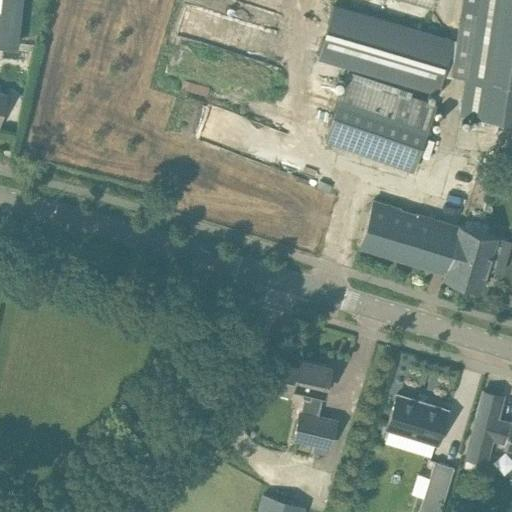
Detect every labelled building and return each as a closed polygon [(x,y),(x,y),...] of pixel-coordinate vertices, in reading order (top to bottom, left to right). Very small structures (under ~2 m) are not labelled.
[(0,0),(0,43),(15,45),(19,0),(0,0)] [(511,133),(511,134),(511,0),(461,0),(455,40),(454,40),(332,3),(316,56),(438,93),(444,75),(465,76),(459,114),(511,122),(511,133)] [(414,170),(423,143),(436,103),(410,96),(412,91),(348,71),(340,97),(326,139),(414,170)] [(373,199),(359,246),(445,272),(443,277),(479,288),(495,235),(459,224),(459,225),(373,199)] [(282,364),(278,383),(311,390),(310,399),(303,397),(293,437),(329,445),(335,419),(318,415),(329,366),(299,359),(297,368),(282,364)] [(485,463),(490,441),(491,436),(505,440),(504,444),(511,445),(511,420),(510,420),(509,423),(496,419),(502,395),(483,390),(465,458),(485,463)] [(386,427),(436,443),(447,409),(396,393),(386,427)] [(433,460),(417,511),(439,511),(453,466),(433,460)] [(263,494),(257,511),(302,511),(304,506),(263,494)]
